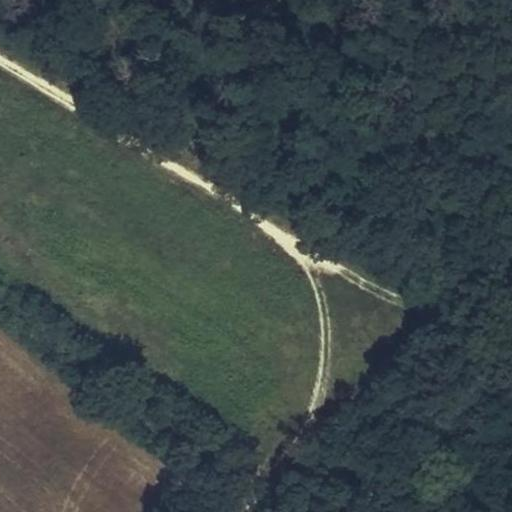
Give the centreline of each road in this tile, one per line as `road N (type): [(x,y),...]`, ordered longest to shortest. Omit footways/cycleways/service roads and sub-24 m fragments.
road 1 (track): [(511,327),(428,310),(308,254),(0,53)]
road 2 (track): [(248,511),(315,417),(329,338),(308,254)]
